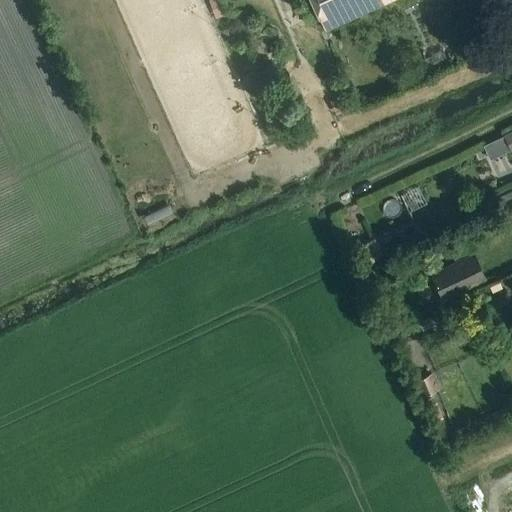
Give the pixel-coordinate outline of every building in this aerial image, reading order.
[(226,0),(208,0),(215,18),(231,12),(226,0)] [(311,0),(325,31),(393,0),(311,0)] [(293,73),(280,78),(289,100),(302,94),(293,73)] [(349,109),(344,95),(331,101),(336,114),(349,109)] [(511,130),(503,134),(511,150),(511,149),(511,130)] [(489,160),(511,150),(504,136),(483,146),(489,160)] [(371,240),(355,248),(363,264),(380,256),(371,240)] [(488,282),(475,253),(432,273),(445,302),(488,282)] [(440,389),(433,373),(415,380),(422,396),(440,389)]
